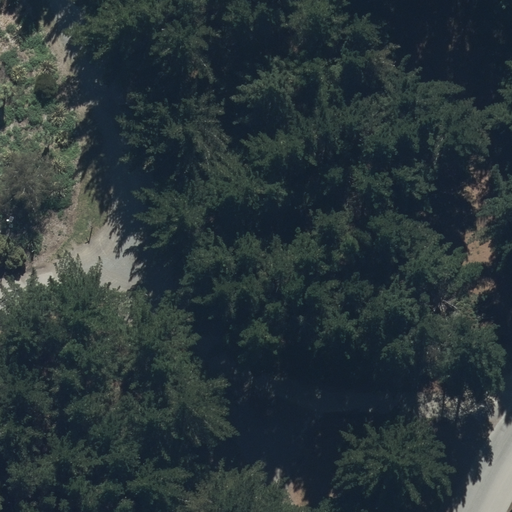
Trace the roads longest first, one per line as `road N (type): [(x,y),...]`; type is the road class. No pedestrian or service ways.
road 1 (track): [(53,0),(272,511)]
road 2 (track): [(213,366),(286,396),(511,428)]
road 3 (track): [(165,274),(0,306)]
